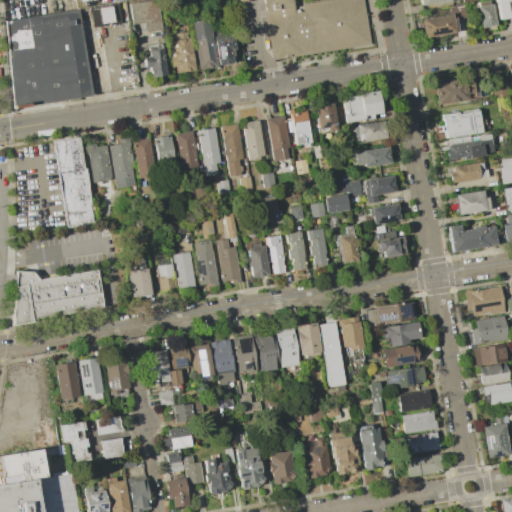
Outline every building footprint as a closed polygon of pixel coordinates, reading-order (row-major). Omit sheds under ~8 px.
[(128,3),(146,0),(158,0),(163,28),(143,32),(142,22),(132,24),(128,3)] [(363,0),(324,0),(293,5),(292,0),(261,0),(272,63),(371,47),(363,0)] [(475,2),(486,0),(487,4),(490,3),(493,25),(478,28),(475,2)] [(494,0),(511,0),(511,16),(510,17),(497,19),(494,0)] [(112,22),(110,6),(97,7),(99,24),(112,22)] [(7,19),(76,9),(92,95),(13,109),(7,19)] [(421,37),(418,18),(452,13),(455,32),(421,37)] [(196,71),(189,23),(211,20),(218,68),(196,71)] [(172,73),(194,69),(188,31),(166,34),(172,73)] [(232,40),(214,42),(218,68),(235,65),(232,40)] [(160,45),(145,47),(146,56),(141,57),(143,70),(149,69),(150,76),(164,74),(160,45)] [(434,104),(431,83),(470,77),(472,92),(464,93),(465,100),(434,104)] [(492,83),(504,82),(507,97),(494,99),(492,83)] [(343,122),(340,96),(378,91),(381,117),(343,122)] [(313,104),(331,102),(334,130),(316,133),(313,104)] [(443,138),(439,114),(476,109),(479,132),(443,138)] [(292,145),(288,113),(304,111),(308,143),(292,145)] [(271,161),(265,119),(282,116),(289,158),(271,161)] [(245,159),(240,122),(256,120),(262,156),(245,159)] [(385,138),(356,142),(354,124),(383,120),(385,138)] [(219,126),(235,124),(240,158),(236,159),(238,174),(226,176),(219,126)] [(195,130),(212,127),(219,172),(202,175),(195,130)] [(172,134),(189,131),(195,167),(178,170),(172,134)] [(491,154),(443,161),(440,140),(488,133),(491,154)] [(156,166),(151,137),(169,134),(173,163),(156,166)] [(54,142),(79,138),(92,224),(67,228),(54,142)] [(153,176),(136,178),(129,140),(146,138),(153,176)] [(131,185),(112,188),(105,146),(127,142),(130,162),(127,162),(131,185)] [(109,179),(102,143),(83,147),(90,183),(109,179)] [(321,144),(311,145),(313,158),(323,157),(321,144)] [(351,169),(348,152),(385,146),(388,163),(351,169)] [(511,181),(498,183),(494,159),(511,156),(511,181)] [(292,160),(304,159),(305,172),(294,173),(292,160)] [(446,166),(483,161),(485,178),(448,183),(446,166)] [(258,173),(269,172),(272,185),(260,187),(258,173)] [(237,177),(247,175),(249,188),(239,190),(237,177)] [(375,202),(364,204),(361,179),(390,175),(393,191),(374,194),(375,202)] [(214,181),(225,179),(228,193),(216,195),(214,181)] [(359,194),(343,197),(345,210),(323,213),(321,197),(334,195),(332,183),(357,179),(359,194)] [(511,211),(503,212),(499,188),(511,185),(511,211)] [(203,186),(204,198),(193,199),(192,187),(203,186)] [(452,194),(480,190),(483,210),(455,214),(452,194)] [(279,220),(262,223),(258,199),(275,196),(279,220)] [(307,204),(319,202),(321,215),(309,217),(307,204)] [(398,220),(369,224),(367,208),(395,203),(398,220)] [(287,207),(298,205),(300,217),(289,219),(287,207)] [(507,223),(506,216),(511,214),(511,240),(510,241),(510,239),(501,240),(499,225),(507,223)] [(230,215),(233,237),(225,238),(222,216),(230,215)] [(209,218),(211,233),(201,234),(198,219),(209,218)] [(449,252),(445,227),(457,225),(458,229),(481,225),(482,227),(491,226),(494,244),(449,252)] [(333,236),(344,235),(343,227),(350,226),(355,260),(337,263),(333,236)] [(382,236),(400,233),(403,254),(376,258),(371,228),(381,226),(382,236)] [(305,230),(319,228),(324,265),(310,267),(305,230)] [(283,234),(298,231),(304,268),(289,271),(283,234)] [(262,237),(276,235),(281,272),(268,274),(262,237)] [(238,281),(229,283),(228,280),(219,281),(213,240),(224,238),(225,247),(232,246),(238,281)] [(191,243),(209,240),(215,285),(206,287),(206,283),(197,284),(191,243)] [(244,248),(261,245),(265,275),(248,277),(244,248)] [(169,254),(188,252),(192,285),(174,288),(169,254)] [(153,265),(168,263),(172,289),(157,292),(153,265)] [(125,271),(145,268),(149,295),(129,298),(125,271)] [(102,308),(32,319),(32,322),(12,325),(15,272),(31,273),(37,280),(96,271),(102,308)] [(462,291),(499,287),(502,312),(465,317),(462,291)] [(364,307),(411,301),(413,318),(366,324),(364,307)] [(471,344),(467,321),(502,316),(506,339),(471,344)] [(340,352),(335,320),(354,317),(359,348),(340,352)] [(292,325),(312,322),(317,354),(297,357),(292,325)] [(342,385),(326,387),(315,325),(331,322),(342,385)] [(378,326),(415,322),(416,338),(404,339),(405,343),(386,345),(385,337),(380,338),(378,326)] [(296,365),(278,367),(273,330),(290,327),(296,365)] [(251,335),(269,332),(275,368),(257,371),(251,335)] [(230,337),(248,334),(254,372),(236,374),(230,337)] [(208,342),(226,339),(233,379),(215,382),(208,342)] [(192,379),(186,343),(205,341),(210,376),(192,379)] [(470,348),(502,343),(504,361),(472,366),(470,348)] [(166,348),(182,345),(186,365),(169,368),(166,348)] [(412,345),(414,362),(382,367),(379,350),(412,345)] [(162,349),(167,379),(148,381),(144,352),(162,349)] [(103,357),(123,354),(128,391),(108,394),(103,357)] [(101,398),(82,401),(76,361),(95,357),(101,398)] [(58,400),(52,365),(71,361),(77,397),(58,400)] [(503,363),(505,380),(479,384),(477,366),(503,363)] [(383,389),(381,371),(419,366),(421,383),(383,389)] [(177,369),(179,383),(168,385),(166,370),(177,369)] [(366,382),(377,381),(381,413),(370,414),(366,382)] [(505,382),(508,401),(483,405),(480,386),(505,382)] [(156,392),(169,390),(171,403),(158,405),(156,392)] [(429,408),(398,412),(395,395),(427,390),(429,408)] [(214,396),(216,410),(231,408),(228,393),(214,396)] [(247,394),(248,402),(257,401),(259,411),(240,414),(237,395),(247,394)] [(318,394),(319,402),(306,403),(305,396),(318,394)] [(198,402),(189,403),(190,416),(199,414),(198,402)] [(172,422),(170,405),(188,403),(191,419),(172,422)] [(334,404),(336,416),(325,418),(323,406),(334,404)] [(319,405),(322,420),(309,421),(307,406),(319,405)] [(434,428),(401,433),(399,415),(432,410),(434,428)] [(93,419),(115,415),(118,431),(96,435),(93,419)] [(87,460),(72,462),(69,441),(60,442),(58,424),(82,421),(87,460)] [(479,427),(501,423),(507,454),(484,458),(479,427)] [(363,470),(356,428),(377,425),(384,467),(363,470)] [(162,449),(160,439),(167,438),(166,429),(187,426),(190,444),(162,449)] [(327,434),(350,431),(356,471),(333,475),(327,434)] [(439,448),(405,453),(403,436),(437,431),(439,448)] [(300,440),(322,436),(329,475),(307,479),(300,440)] [(101,458),(98,440),(117,437),(120,455),(101,458)] [(260,486),(238,489),(232,449),(255,446),(260,486)] [(223,449),(226,462),(232,461),(230,448),(223,449)] [(265,452),(288,448),(293,480),(270,484),(265,452)] [(0,454),(0,484),(42,478),(37,449),(0,454)] [(176,452),(177,460),(163,462),(162,454),(176,452)] [(198,461),(200,482),(183,484),(180,458),(179,456),(189,454),(190,462),(198,461)] [(442,470),(405,476),(402,459),(440,454),(442,470)] [(121,468),(134,466),(133,463),(140,462),(139,455),(120,458),(121,468)] [(201,458),(223,455),(228,490),(207,493),(201,458)] [(166,463),(167,472),(180,470),(179,461),(166,463)] [(76,511),(71,474),(42,478),(0,484),(0,511),(76,511)] [(108,511),(103,478),(121,476),(125,511),(108,511)] [(148,511),(130,511),(124,479),(142,476),(148,511)] [(170,507),(169,498),(164,499),(162,480),(181,477),(185,505),(170,507)] [(84,511),(81,488),(102,484),(106,511),(84,511)] [(498,511),(497,499),(511,496),(511,511),(498,511)]
